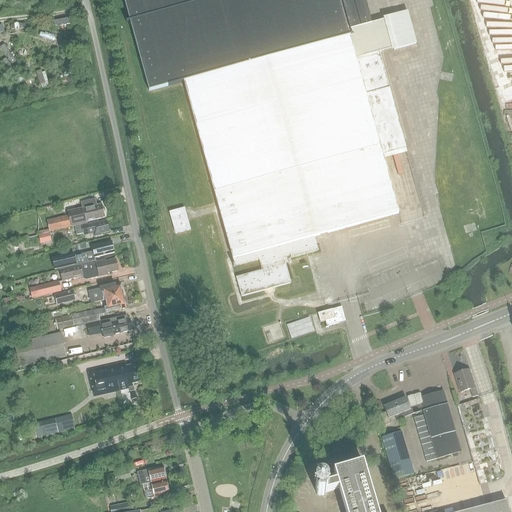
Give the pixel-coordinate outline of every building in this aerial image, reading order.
[(382,155),(405,149),(406,148),(389,89),(380,54),(372,25),(364,0),(341,0),(350,29),(348,30),(339,0),(124,0),(150,92),(184,82),(235,264),(232,265),(233,268),(258,261),(261,271),(235,278),(241,298),(290,284),(283,257),(290,255),(291,259),(318,251),(314,237),(398,214),(382,155)] [(396,51),(418,45),(409,14),(387,20),(387,21),(372,25),(380,54),(395,50),(396,51)] [(50,80),(47,69),(39,71),(42,82),(50,80)] [(84,215),(52,222),(48,223),(50,232),(54,231),(62,230),(86,224),(86,222),(104,218),(102,205),(97,206),(95,200),(82,203),(83,209),(84,215)] [(177,235),(191,231),(185,209),(171,213),(177,235)] [(101,235),(110,232),(107,221),(98,223),(98,222),(75,227),(77,236),(93,233),(94,238),(101,236),(101,235)] [(49,233),(39,236),(40,242),(51,239),(49,233)] [(94,258),(115,253),(112,242),(91,246),(93,252),(82,255),(73,257),(75,266),(85,264),(95,261),(94,258)] [(381,264),(406,253),(403,248),(378,260),(381,264)] [(95,263),(80,267),(84,280),(86,281),(99,278),(108,276),(108,274),(119,272),(116,259),(105,262),(105,260),(95,263)] [(55,263),(56,269),(68,267),(67,261),(55,263)] [(82,277),(79,266),(60,270),(63,282),(82,277)] [(59,282),(29,289),(32,299),(61,292),(59,282)] [(90,303),(105,300),(124,296),(121,284),(102,288),(102,289),(93,291),(88,292),(90,303)] [(74,291),(54,295),(57,306),(76,301),(74,291)] [(124,296),(105,300),(106,308),(98,310),(99,316),(128,309),(124,296)] [(52,319),(55,318),(68,315),(68,316),(87,312),(86,310),(91,309),(90,304),(66,309),(67,310),(51,314),(52,319)] [(57,329),(100,320),(98,310),(55,320),(57,329)] [(333,313),(332,310),(318,314),(320,323),(326,321),(335,319),(333,313)] [(326,321),(327,326),(340,323),(337,312),(333,313),(335,319),(326,321)] [(102,338),(133,331),(130,319),(125,320),(124,316),(100,321),(84,325),(86,338),(102,335),(102,338)] [(311,323),(288,330),(291,340),(314,332),(311,323)] [(79,329),(66,331),(68,342),(81,340),(79,329)] [(19,368),(66,357),(61,333),(15,344),(19,368)] [(133,384),(145,382),(141,363),(123,367),(123,363),(88,371),(94,398),(134,389),(133,384)] [(472,398),(478,396),(472,378),(471,378),(469,370),(454,375),(460,393),(470,390),(472,398)] [(437,460),(461,452),(443,391),(419,398),(420,400),(408,403),(413,415),(423,412),(425,419),(427,426),(429,432),(431,439),(433,446),(435,453),(437,460)] [(403,419),(413,415),(408,403),(405,398),(395,402),(403,419)] [(395,402),(383,407),(386,413),(380,415),(384,426),(391,424),(389,419),(395,417),(397,422),(403,419),(395,402)] [(423,412),(413,415),(415,422),(425,419),(423,412)] [(51,420),(33,424),(36,438),(54,434),(58,433),(55,419),(51,420)] [(427,426),(425,419),(415,422),(417,429),(427,426)] [(429,432),(427,426),(417,429),(419,435),(429,432)] [(394,480),(414,474),(401,432),(381,438),(394,480)] [(429,432),(419,435),(421,442),(431,439),(429,432)] [(433,446),(431,439),(421,442),(423,449),(433,446)] [(435,453),(433,446),(423,449),(425,456),(435,453)] [(425,456),(427,463),(437,460),(435,453),(425,456)] [(376,511),(362,465),(337,473),(339,482),(322,486),(322,484),(321,484),(321,487),(318,488),(316,487),(315,488),(317,489),(319,493),(318,495),(319,496),(320,494),(323,494),(325,496),(326,495),(325,493),(341,489),(348,511),(376,511)] [(140,486),(166,480),(163,468),(154,470),(153,469),(137,473),(140,486)] [(431,479),(440,475),(438,470),(429,474),(431,479)] [(116,482),(131,478),(129,471),(114,475),(116,482)] [(430,478),(432,493),(451,491),(449,475),(430,478)] [(146,499),(169,494),(167,481),(151,485),(152,490),(144,492),(146,499)] [(510,511),(508,502),(467,511),(510,511)] [(117,506),(110,508),(110,511),(129,511),(134,511),(133,503),(117,506)]
